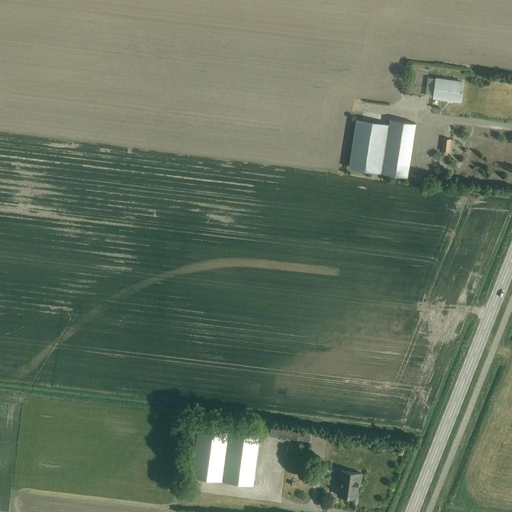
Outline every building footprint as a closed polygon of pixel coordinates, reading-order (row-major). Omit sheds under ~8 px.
[(461,101),(463,81),(428,77),(426,96),(461,101)] [(347,166),(381,171),(381,173),(406,177),(415,123),(389,119),(388,126),(354,120),(347,166)] [(443,138),(441,150),(448,152),(450,139),(443,138)] [(259,434),(198,427),(191,477),(253,484),(259,434)] [(309,442),(310,433),(275,429),(270,428),(269,437),(309,442)] [(362,472),(341,470),(338,495),(356,497),(358,481),(361,481),(362,472)]
